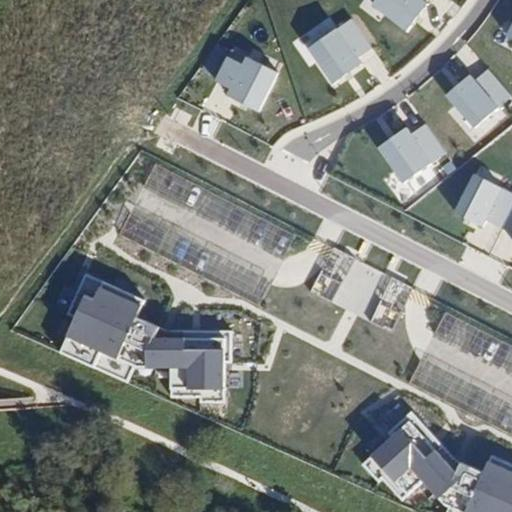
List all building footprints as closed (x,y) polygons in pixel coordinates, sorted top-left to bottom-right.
[(449,1),(447,0),(384,0),(381,4),(419,37),(449,1)] [(347,24),(314,45),(337,84),(371,63),(347,24)] [(290,82),(235,55),(216,94),(271,121),(290,82)] [(511,94),(494,71),(453,102),(481,138),(511,113),(511,94)] [(437,128),(393,152),(410,183),(453,159),(437,128)] [(511,213),(511,195),(478,180),(461,218),(502,236),(511,213)] [(300,303),(329,251),(302,236),(274,288),(300,303)] [(150,305),(90,277),(68,359),(141,388),(148,374),(180,375),(182,402),(233,404),(230,327),(179,328),(174,341),(143,324),(150,305)] [(458,465),(411,418),(364,466),(380,482),(384,480),(403,499),(423,480),(450,507),(448,511),(511,511),(511,471),(492,463),(484,473),(465,464),(458,465)]
